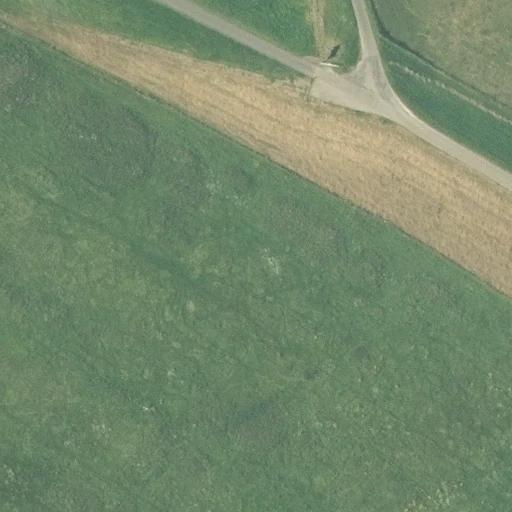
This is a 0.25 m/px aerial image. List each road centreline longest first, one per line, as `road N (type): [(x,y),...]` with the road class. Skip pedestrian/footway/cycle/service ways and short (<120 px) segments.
road 1 (track): [(22,19),(388,112),(166,0)]
road 2 (unclassified): [(511,186),(388,112),(355,0)]
